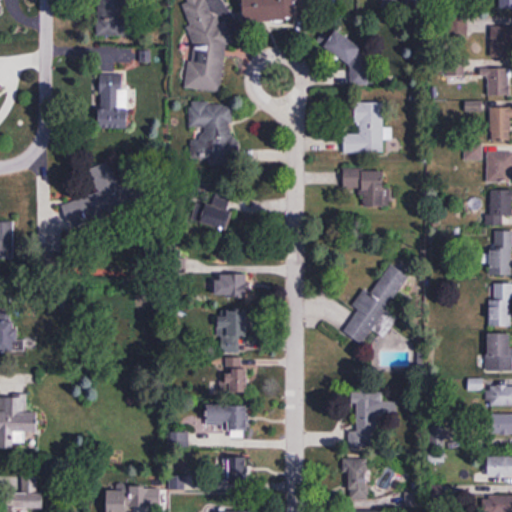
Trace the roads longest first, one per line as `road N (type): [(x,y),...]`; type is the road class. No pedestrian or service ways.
road 1 (residential): [(294,511),(295,138),(262,51)]
road 2 (residential): [(0,168),(33,154),(46,124),(46,0)]
